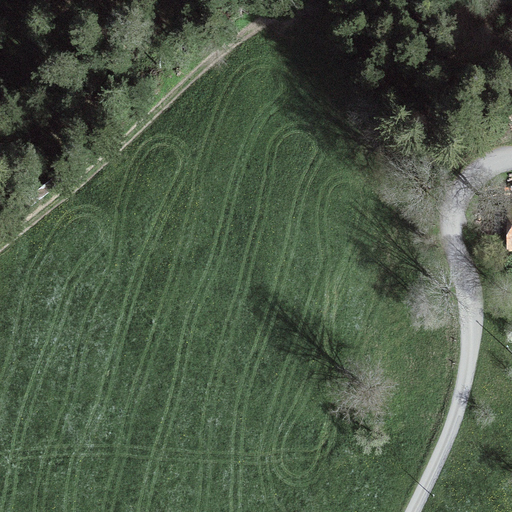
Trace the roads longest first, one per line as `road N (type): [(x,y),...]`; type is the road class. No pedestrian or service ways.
road 1 (track): [(511,49),(437,6),(362,4),(272,20),(0,240)]
road 2 (unclassified): [(412,511),(465,391),(471,317),(462,221),(484,174),(511,159)]
